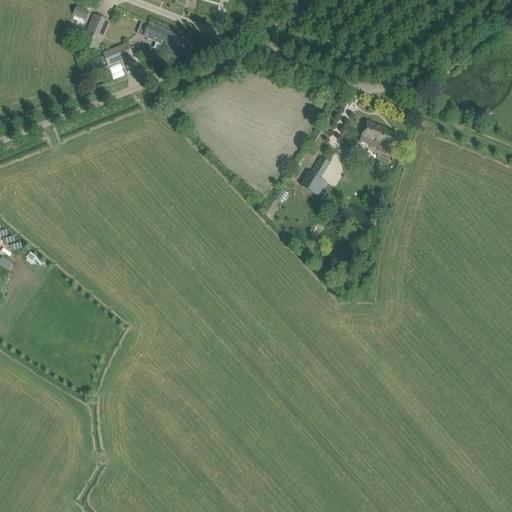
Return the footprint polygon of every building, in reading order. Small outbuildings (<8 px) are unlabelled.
[(86,21),(90,12),(77,7),(73,16),(86,21)] [(81,45),(96,51),(109,22),(94,15),(81,45)] [(149,25),(143,37),(156,42),(153,48),(163,53),(171,56),(174,50),(181,53),(187,56),(193,43),(174,35),(149,24),(149,25)] [(108,66),(120,61),(133,56),(128,44),(103,54),(108,66)] [(367,123),(360,141),(379,149),(379,150),(393,156),(400,137),(367,123)] [(322,158),(318,163),(327,169),(330,163),(322,158)] [(310,173),(301,187),(314,195),(323,180),(310,173)] [(332,192),(317,214),(326,220),(340,198),(332,192)]
